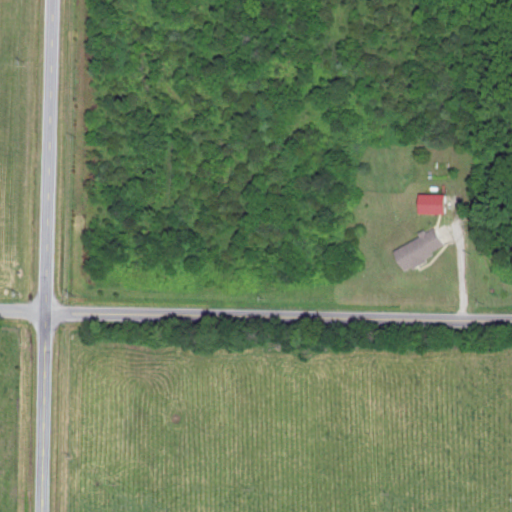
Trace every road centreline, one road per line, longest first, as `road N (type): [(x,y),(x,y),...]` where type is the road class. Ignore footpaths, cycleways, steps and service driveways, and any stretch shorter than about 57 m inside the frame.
road 1 (residential): [(511,321),(0,310)]
road 2 (tertiary): [(43,312),(49,0)]
road 3 (tertiary): [(38,511),(43,312)]
